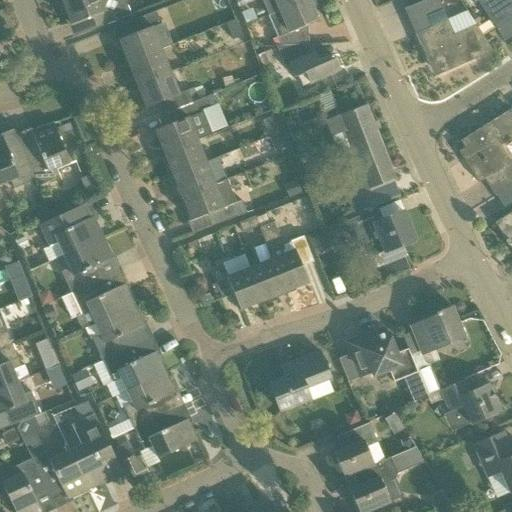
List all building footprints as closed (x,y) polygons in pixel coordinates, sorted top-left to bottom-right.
[(100,0),(66,0),(62,2),(71,25),(87,19),(92,31),(130,15),(126,3),(120,6),(118,1),(116,0),(100,0)] [(269,16),(304,0),(261,0),(268,16),(269,16)] [(304,0),(269,16),(282,46),(308,44),(307,25),(318,21),(309,0),(304,0)] [(511,0),(481,0),(482,0),(478,3),(494,26),(503,41),(511,35),(511,0)] [(119,40),(122,49),(128,63),(162,50),(153,28),(161,25),(156,12),(130,22),(135,34),(119,40)] [(226,24),(229,32),(232,40),(242,36),(236,20),(226,24)] [(475,26),(462,32),(455,35),(448,20),(415,34),(427,63),(432,61),(439,75),(492,52),(475,26)] [(282,46),(275,46),(285,67),(289,65),(294,77),(299,75),(305,73),(310,83),(339,71),(331,55),(318,62),(309,45),(308,45),(308,44),(282,46)] [(128,63),(137,86),(170,73),(162,50),(128,63)] [(192,103),(188,91),(178,95),(170,73),(137,86),(146,108),(162,102),(166,113),(192,103)] [(193,89),(188,91),(192,103),(198,101),(193,89)] [(198,101),(192,103),(166,113),(171,124),(155,131),(163,153),(196,141),(211,135),(202,112),(212,108),(207,97),(198,101)] [(356,195),(396,179),(366,105),(326,121),(332,137),(345,132),(353,153),(358,166),(346,171),(356,195)] [(495,197),(496,196),(511,186),(511,165),(509,161),(496,140),(508,132),(511,136),(511,134),(511,112),(510,110),(460,141),(469,156),(464,160),(478,183),(484,179),(495,197)] [(268,137),(278,133),(272,117),(262,121),(268,137)] [(69,164),(53,123),(31,132),(38,149),(25,154),(36,181),(38,186),(59,178),(56,169),(69,164)] [(278,133),(268,137),(275,153),(284,149),(278,133)] [(2,137),(1,138),(0,138),(0,184),(10,181),(14,190),(36,181),(25,154),(23,149),(9,154),(2,137)] [(163,153),(172,176),(205,163),(196,141),(163,153)] [(172,176),(181,198),(214,185),(205,163),(172,176)] [(226,181),(214,185),(181,198),(190,221),(207,215),(211,227),(238,217),(233,204),(235,203),(226,181)] [(511,186),(496,196),(504,208),(511,202),(511,186)] [(59,198),(45,204),(51,218),(64,212),(59,198)] [(45,207),(34,212),(39,224),(50,219),(45,207)] [(378,209),(377,209),(348,221),(357,241),(363,238),(371,258),(382,253),(386,262),(404,255),(400,246),(414,240),(403,212),(382,220),(378,209)] [(58,245),(63,257),(103,239),(93,217),(76,225),(70,211),(52,220),(39,226),(49,248),(58,245)] [(511,212),(495,223),(506,241),(505,241),(508,246),(509,246),(511,249),(511,212)] [(239,223),(239,224),(243,232),(259,226),(255,217),(239,223)] [(271,259),(272,259),(285,292),(308,283),(301,267),(313,262),(303,236),(290,241),(294,250),(281,255),(279,251),(283,249),(273,223),(259,228),(271,259)] [(96,266),(112,259),(103,239),(63,257),(69,269),(61,273),(71,294),(102,279),(96,266)] [(249,267),(262,301),(285,292),(272,259),(271,259),(249,267)] [(240,310),(262,301),(249,267),(227,276),(224,268),(211,273),(221,299),(233,294),(240,310)] [(95,324),(134,305),(124,285),(108,292),(102,279),(71,294),(81,315),(76,317),(82,330),(95,324)] [(134,305),(95,324),(101,337),(92,341),(102,361),(133,347),(127,334),(144,326),(134,305)] [(439,361),(434,349),(464,338),(451,307),(435,313),(436,316),(410,327),(422,354),(412,358),(417,372),(427,396),(439,391),(428,365),(439,361)] [(0,349),(12,345),(3,323),(0,324),(0,349)] [(344,342),(352,361),(359,378),(370,374),(372,380),(390,373),(393,382),(417,372),(412,358),(408,350),(397,355),(388,333),(365,342),(363,335),(344,342)] [(0,389),(17,383),(16,382),(28,377),(24,366),(20,367),(12,345),(0,349),(0,389)] [(120,380),(126,391),(166,374),(156,352),(139,360),(133,347),(102,361),(112,383),(120,380)] [(329,379),(319,353),(289,364),(293,375),(269,384),(280,412),(309,400),(305,388),(329,379)] [(82,373),(71,377),(78,391),(88,387),(82,373)] [(123,407),(133,429),(164,414),(158,401),(175,393),(166,374),(126,391),(131,404),(123,407)] [(470,425),(500,412),(488,385),(470,393),(464,380),(439,391),(449,412),(461,406),(470,425)] [(0,414),(3,413),(8,426),(39,414),(31,392),(22,396),(17,383),(0,389),(0,414)] [(197,441),(187,420),(170,427),(164,414),(133,429),(143,450),(152,446),(158,459),(197,441)] [(82,446),(70,452),(89,490),(108,480),(100,464),(114,457),(94,415),(79,421),(85,434),(78,437),(82,446)] [(17,428),(31,459),(46,490),(59,483),(67,500),(89,490),(70,452),(58,457),(54,449),(44,453),(41,455),(32,436),(39,426),(34,417),(20,423),(17,428)] [(352,475),(352,474),(374,465),(373,465),(366,448),(377,443),(369,423),(336,437),(342,450),(334,454),(337,463),(334,464),(334,465),(338,464),(344,478),(352,475)] [(509,494),(511,492),(511,453),(503,433),(473,446),(486,478),(500,472),(509,494)] [(373,465),(374,465),(352,474),(352,475),(357,487),(349,490),(353,500),(349,501),(350,502),(354,501),(358,511),(366,511),(389,502),(382,484),(395,479),(397,474),(390,457),(373,465)] [(46,490),(31,459),(10,469),(14,477),(1,484),(15,511),(41,511),(33,496),(46,490)] [(275,511),(271,502),(248,511),(289,511),(290,511),(289,511),(275,511)]
